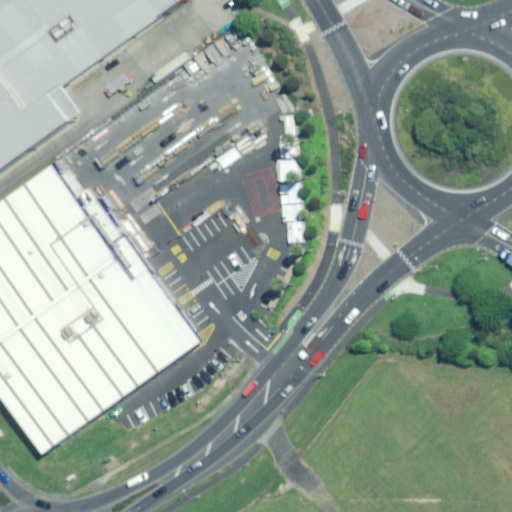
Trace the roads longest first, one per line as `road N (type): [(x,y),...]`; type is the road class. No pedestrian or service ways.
road 1 (secondary): [(57,511),(123,491),(188,451),(274,366),(332,292),(372,156)]
road 2 (secondary): [(454,221),(393,267),(245,429),(130,511)]
